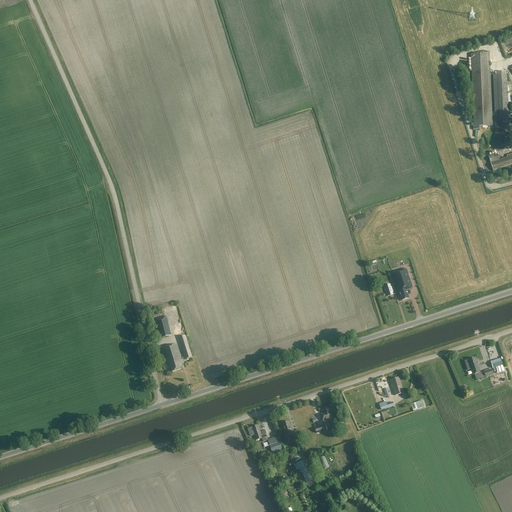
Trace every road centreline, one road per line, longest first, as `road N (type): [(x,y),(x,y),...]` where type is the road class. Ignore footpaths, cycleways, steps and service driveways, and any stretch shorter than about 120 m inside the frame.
road 1 (unclassified): [(0,498),(511,330)]
road 2 (unclassified): [(161,405),(114,193),(30,0)]
road 3 (tertiary): [(161,405),(511,291)]
road 4 (tertiary): [(0,457),(161,405)]
road 5 (unknown): [(511,181),(487,184),(448,65)]
